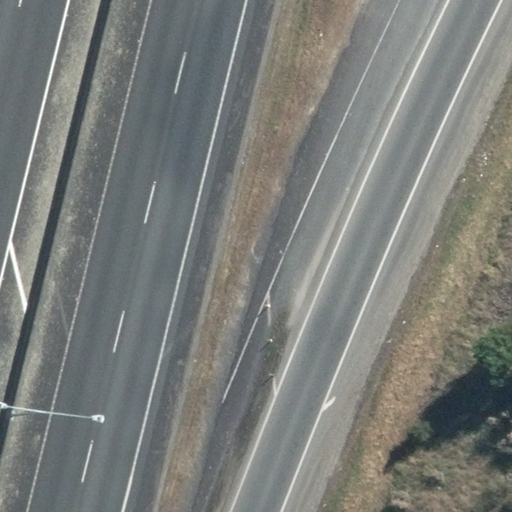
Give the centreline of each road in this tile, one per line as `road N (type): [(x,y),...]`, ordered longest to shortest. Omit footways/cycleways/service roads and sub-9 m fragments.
road 1 (motorway): [(446,0),(417,53),(236,511)]
road 2 (motorway): [(200,0),(72,511)]
